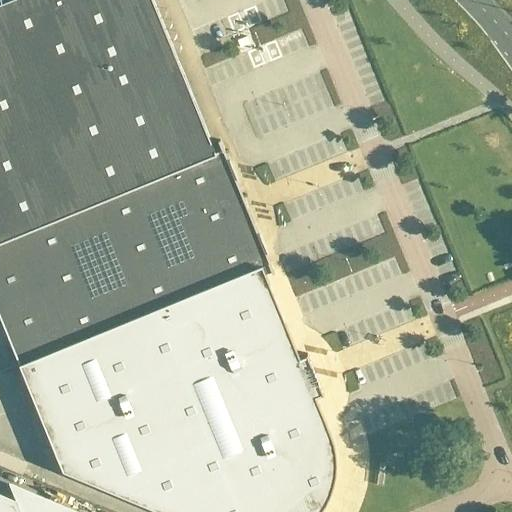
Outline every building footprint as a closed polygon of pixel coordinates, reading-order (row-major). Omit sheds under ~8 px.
[(0,0),(0,244),(224,152),(220,142),(218,143),(222,152),(215,154),(152,0),(0,0)] [(0,244),(0,318),(19,366),(181,300),(270,264),(224,152),(0,244)] [(322,171),(327,181),(343,174),(339,163),(322,171)] [(330,435),(315,398),(322,396),(322,397),(324,396),(307,355),(306,356),(306,357),(299,360),(265,276),(271,273),(272,275),(274,274),(270,264),(181,300),(19,366),(63,472),(157,511),(320,511),(325,505),(330,496),(333,486),(335,476),(336,465),(335,455),(333,445),(330,435)] [(16,511),(14,504),(0,497),(0,511),(16,511)]
